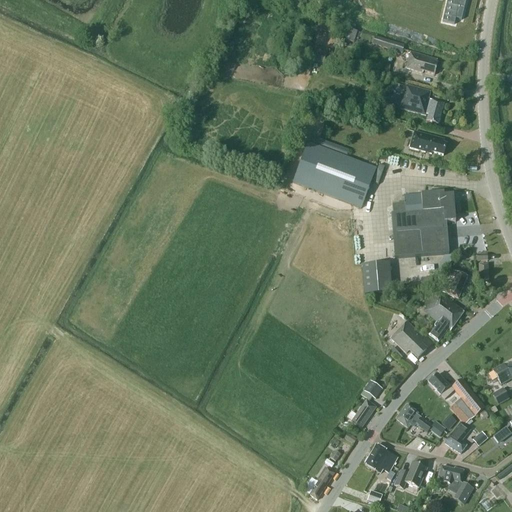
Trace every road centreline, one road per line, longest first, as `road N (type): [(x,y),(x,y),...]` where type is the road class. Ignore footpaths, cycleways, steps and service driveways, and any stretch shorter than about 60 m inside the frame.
road 1 (tertiary): [(511,244),(485,136),(491,0)]
road 2 (tertiary): [(368,437),(438,356),(511,296)]
road 3 (residential): [(368,437),(488,472),(511,456)]
